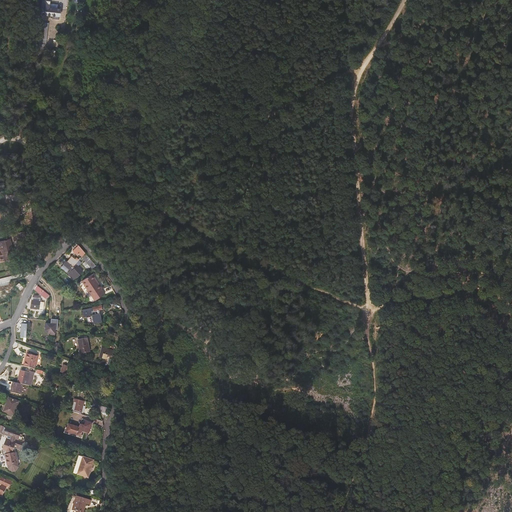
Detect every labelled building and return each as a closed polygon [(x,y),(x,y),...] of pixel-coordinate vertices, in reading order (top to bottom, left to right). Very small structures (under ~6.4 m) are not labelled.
[(43,0),(42,17),(60,18),(60,9),(49,9),(49,0),(43,0)] [(25,231),(19,233),(19,232),(13,234),(14,240),(20,238),(20,236),(26,234),(25,231)] [(13,250),(10,239),(0,241),(0,247),(0,249),(1,249),(2,253),(1,253),(0,253),(1,257),(2,261),(10,259),(11,262),(16,260),(14,253),(15,252),(14,249),(13,250)] [(85,253),(79,245),(78,246),(75,243),(72,246),(75,249),(74,250),(73,251),(77,256),(79,254),(82,257),(85,253)] [(97,266),(85,253),(82,257),(86,262),(92,269),(97,266)] [(79,260),(76,258),(73,261),(70,258),(68,262),(74,267),(79,261),(79,260)] [(84,271),(78,266),(81,263),(79,261),(74,267),(68,262),(65,265),(68,268),(70,270),(73,272),(71,275),(75,279),(78,276),(84,271)] [(82,281),(92,295),(95,301),(105,294),(101,289),(100,290),(98,287),(96,285),(99,283),(92,274),(82,281)] [(0,297),(3,297),(3,295),(4,294),(3,290),(4,290),(5,295),(12,294),(11,284),(1,285),(2,286),(0,286),(0,297)] [(49,295),(37,285),(35,289),(44,297),(43,301),(45,301),(45,298),(50,296),(49,295)] [(40,302),(41,298),(37,298),(37,296),(34,296),(34,297),(33,297),(32,303),(31,308),(39,309),(42,309),(44,308),(44,302),(40,302)] [(86,309),(89,325),(102,323),(99,311),(103,310),(102,305),(86,309)] [(58,330),(58,320),(51,319),(51,324),(49,324),(47,323),(45,323),(45,328),(46,329),(46,331),(48,334),(51,334),(51,335),(55,335),(56,330),(58,330)] [(78,353),(80,353),(80,354),(90,352),(87,335),(77,337),(80,349),(78,350),(78,352),(78,353)] [(112,357),(113,351),(103,348),(102,358),(106,359),(107,356),(112,357)] [(23,358),(22,366),(35,369),(38,356),(25,354),(24,356),(24,359),(23,358)] [(117,367),(118,361),(109,359),(108,365),(117,367)] [(100,367),(94,365),(84,362),(83,366),(86,367),(86,369),(88,369),(88,368),(93,369),(93,371),(99,372),(99,370),(100,367)] [(23,384),(27,385),(32,386),(35,373),(30,371),(30,373),(21,371),(20,377),(18,383),(23,384)] [(20,395),(23,384),(17,383),(8,381),(7,383),(7,385),(12,386),(10,392),(20,395)] [(6,404),(4,412),(2,411),(4,406),(2,405),(0,411),(0,412),(14,417),(19,401),(8,398),(6,404)] [(83,406),(84,402),(74,399),(73,401),(74,402),(72,409),(73,410),(73,411),(83,415),(85,406),(83,406)] [(99,401),(98,405),(98,406),(103,414),(107,416),(110,404),(99,401)] [(83,435),(84,432),(89,434),(92,423),(86,422),(85,423),(81,422),(81,424),(80,424),(79,428),(69,424),(66,432),(65,432),(67,428),(66,428),(64,433),(82,439),(83,435)] [(2,455),(5,455),(7,465),(8,469),(12,472),(15,471),(18,467),(18,463),(16,452),(12,453),(15,445),(16,446),(16,448),(21,450),(24,442),(16,439),(16,438),(19,439),(20,436),(22,437),(23,433),(5,428),(4,428),(4,427),(0,425),(0,433),(8,436),(7,438),(6,438),(2,450),(2,449),(1,450),(2,455)] [(73,473),(78,474),(88,478),(91,469),(94,460),(79,456),(73,473)] [(9,487),(12,481),(6,479),(1,477),(0,479),(0,495),(2,496),(7,486),(9,487)] [(83,511),(86,503),(90,504),(90,502),(91,500),(77,496),(71,511),(83,511)]
